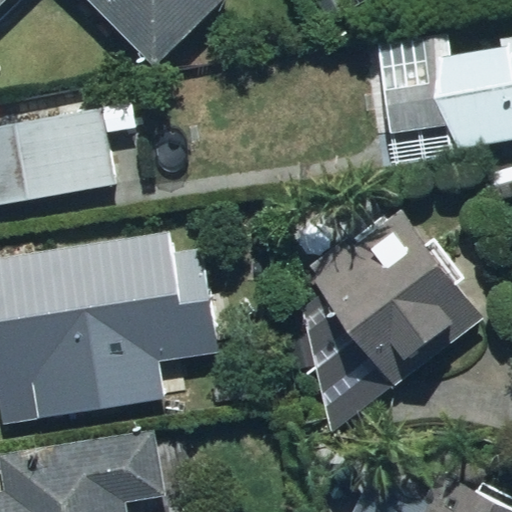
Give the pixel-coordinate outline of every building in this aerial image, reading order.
[(70,0),(146,74),(218,0),(0,0),(0,2),(2,0),(70,0)] [(350,0),(357,12),(379,0),(350,0)] [(442,134),(445,153),(511,143),(511,37),(497,39),(498,48),(452,55),(449,31),(375,42),(390,142),(442,134)] [(107,105),(4,120),(17,204),(120,188),(107,105)] [(268,362),(328,441),(490,318),(397,195),(285,280),(318,324),(268,362)] [(199,358),(175,227),(0,252),(0,433),(158,405),(151,367),(199,358)] [(274,247),(216,243),(213,285),(271,289),(274,247)] [(0,493),(0,511),(125,511),(124,502),(167,496),(158,435),(0,457),(0,479),(2,493),(0,493)] [(471,493),(442,477),(422,511),(511,511),(511,490),(481,474),(471,493)]
